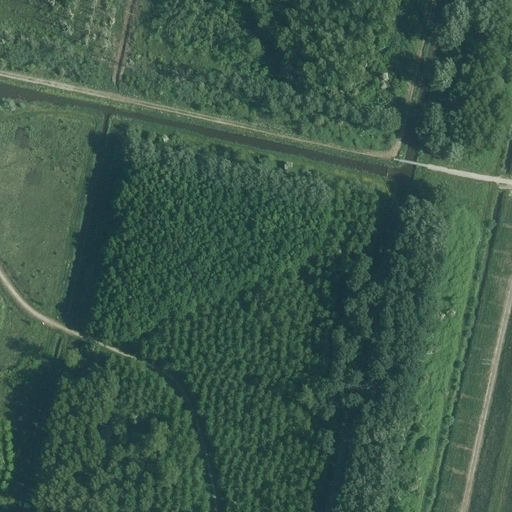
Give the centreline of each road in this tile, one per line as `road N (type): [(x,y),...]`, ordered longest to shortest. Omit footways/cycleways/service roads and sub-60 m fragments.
road 1 (track): [(0,73),(388,154),(398,141),(430,0)]
road 2 (track): [(462,511),(511,287)]
